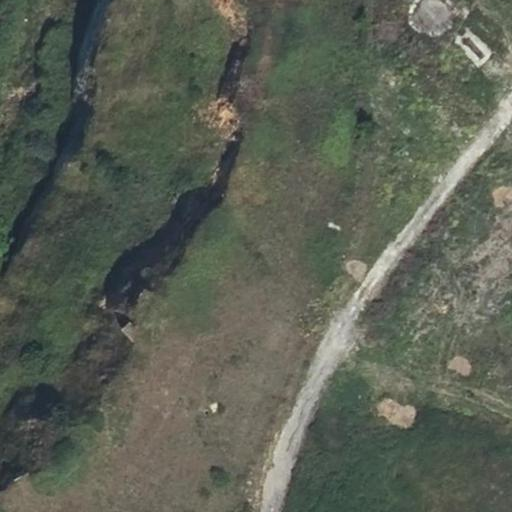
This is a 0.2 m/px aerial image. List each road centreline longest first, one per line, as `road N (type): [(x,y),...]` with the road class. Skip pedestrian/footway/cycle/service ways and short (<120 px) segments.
road 1 (track): [(333,326),(511,106)]
road 2 (unclassified): [(262,511),(333,326)]
